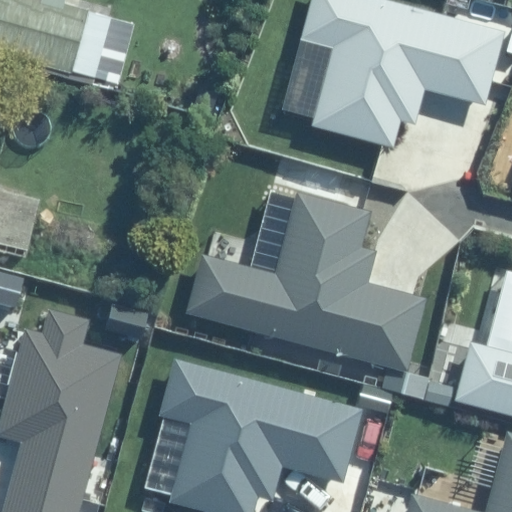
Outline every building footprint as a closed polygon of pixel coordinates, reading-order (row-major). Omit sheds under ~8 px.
[(114,19),(30,0),(0,0),(0,59),(99,82),(114,19)] [(493,31),(389,0),(302,0),(290,39),(324,49),(301,124),(378,147),(386,120),(402,125),(414,82),(472,99),(493,31)] [(361,208),(289,189),(264,281),(195,262),(180,316),(398,375),(418,302),(356,285),(366,250),(351,246),(361,208)] [(0,511),(34,511),(94,307),(0,279),(0,511)] [(511,334),(456,322),(437,403),(511,419),(511,334)] [(339,379),(124,330),(141,383),(123,459),(206,480),(304,434),(339,379)] [(511,511),(511,430),(505,428),(483,511),(474,511),(395,492),(389,511),(511,511)]
